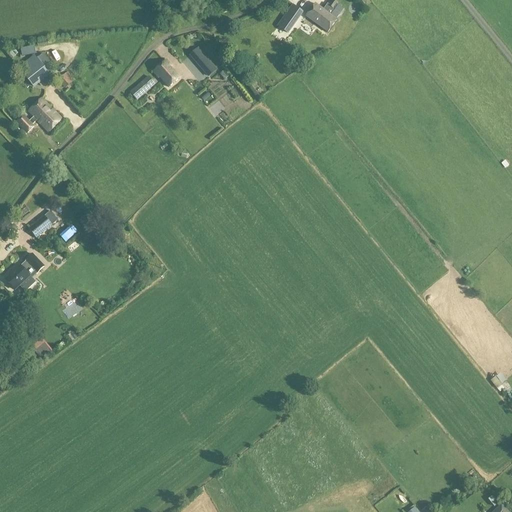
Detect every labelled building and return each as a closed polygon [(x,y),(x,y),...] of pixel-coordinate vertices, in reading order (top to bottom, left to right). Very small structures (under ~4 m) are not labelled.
[(306,18),(328,33),(337,20),(336,20),(344,10),(330,0),(323,10),(315,5),(306,18)] [(287,34),(302,13),(293,6),(278,27),(287,34)] [(217,70),(198,49),(191,56),(209,77),(217,70)] [(181,63),(190,59),(187,53),(178,57),(181,63)] [(34,56),(17,69),(32,88),(48,76),(34,56)] [(175,68),(180,65),(177,58),(172,61),(175,68)] [(153,73),(158,79),(159,77),(169,88),(179,79),(170,68),(171,67),(166,61),(153,73)] [(73,82),(66,74),(58,81),(65,89),(73,82)] [(148,77),(130,93),(137,101),(156,85),(148,77)] [(29,112),(34,118),(29,123),(24,117),(17,123),(27,133),(34,128),(32,126),(37,121),(49,133),(62,121),(42,100),(29,112)] [(44,217),(28,229),(36,239),(58,221),(51,212),(44,217)] [(20,267),(6,281),(15,291),(20,287),(25,293),(36,283),(32,279),(37,273),(38,274),(44,268),(33,255),(26,261),(26,262),(21,267),(20,267)] [(29,341),(35,348),(43,341),(37,335),(29,341)]
